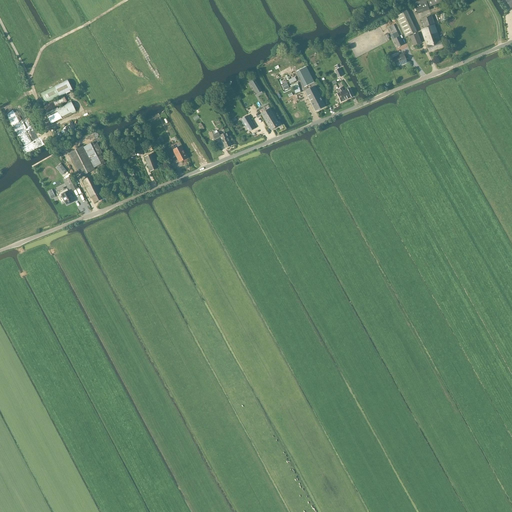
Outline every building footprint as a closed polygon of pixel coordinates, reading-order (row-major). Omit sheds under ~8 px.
[(418,14),(429,10),(425,0),(423,0),(414,3),(418,14)] [(406,37),(417,32),(406,10),(395,15),(406,37)] [(429,51),(442,47),(432,16),(421,19),(424,29),(421,30),(429,51)] [(394,25),(387,28),(393,40),(394,40),(399,37),(400,37),(397,32),(394,25)] [(413,46),(421,43),(418,34),(410,37),(413,46)] [(397,48),(403,45),(399,37),(394,40),(397,48)] [(403,54),(400,55),(392,58),(394,63),(396,62),(397,66),(407,63),(403,54)] [(314,82),(306,66),(298,70),(306,86),(314,82)] [(253,79),(250,82),(257,94),(261,91),(254,79),(253,79)] [(67,80),(41,93),(46,104),(73,91),(67,80)] [(297,84),(291,86),(292,89),(294,88),(295,94),(300,92),(297,84)] [(325,107),(315,86),(305,91),(316,111),(325,107)] [(341,102),(351,97),(347,89),(343,91),(341,88),(339,89),(340,93),(337,94),(341,102)] [(47,113),(67,102),(64,96),(44,106),(47,113)] [(48,118),(51,124),(62,118),(59,112),(60,112),(58,108),(46,114),(48,118)] [(271,130),(280,125),(279,124),(278,122),(270,108),(261,114),(271,130)] [(244,126),(245,125),(249,132),(255,128),(248,116),(241,119),(243,122),(242,123),(244,126)] [(221,137),(218,132),(213,135),(212,132),(208,134),(212,140),(214,139),(215,140),(221,137)] [(220,137),(224,144),(225,148),(231,145),(227,137),(228,137),(227,132),(221,135),(222,137),(220,137)] [(91,143),(89,144),(84,147),(83,146),(69,153),(80,177),(95,170),(94,168),(98,166),(105,162),(101,154),(95,157),(94,155),(96,154),(93,150),(92,150),(91,149),(94,148),(91,143)] [(168,149),(172,157),(176,155),(179,161),(180,160),(181,161),(187,158),(181,148),(178,150),(177,149),(174,150),(172,147),(168,149)] [(128,159),(136,155),(134,151),(126,154),(128,159)] [(150,171),(158,168),(153,154),(145,157),(150,171)] [(61,164),(58,166),(64,173),(67,171),(61,164)] [(92,197),(101,193),(101,192),(102,192),(93,175),(82,181),(91,197),(92,197)] [(67,179),(73,191),(78,188),(75,182),(74,183),(71,176),(67,179)] [(64,201),(65,201),(67,205),(73,201),(68,191),(62,194),(63,198),(63,199),(64,201)] [(104,198),(101,193),(92,197),(94,203),(104,198)]
